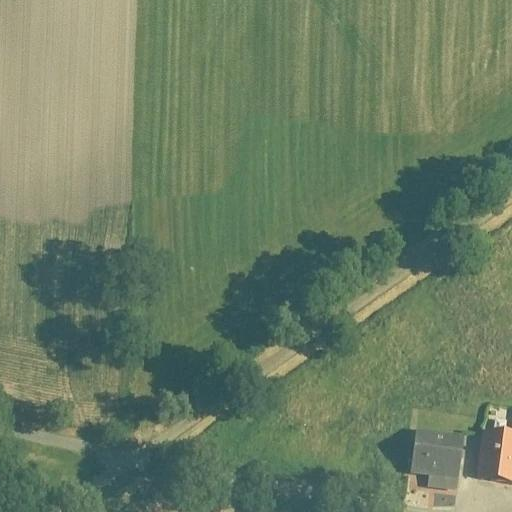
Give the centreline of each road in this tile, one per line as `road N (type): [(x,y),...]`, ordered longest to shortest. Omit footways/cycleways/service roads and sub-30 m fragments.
road 1 (unclassified): [(127,460),(511,201)]
road 2 (unknown): [(127,460),(391,511)]
road 3 (residential): [(127,460),(0,432)]
